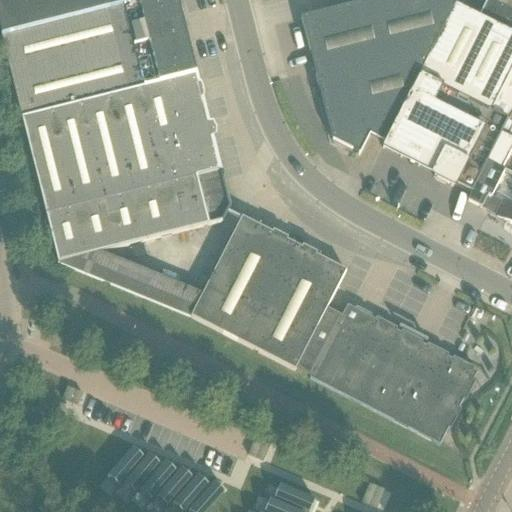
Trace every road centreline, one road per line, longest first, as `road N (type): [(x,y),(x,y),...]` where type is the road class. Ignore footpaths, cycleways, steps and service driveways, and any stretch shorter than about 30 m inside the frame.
road 1 (unclassified): [(233,0),(257,94),(283,150),(323,192),(511,294)]
road 2 (residential): [(241,445),(0,344)]
